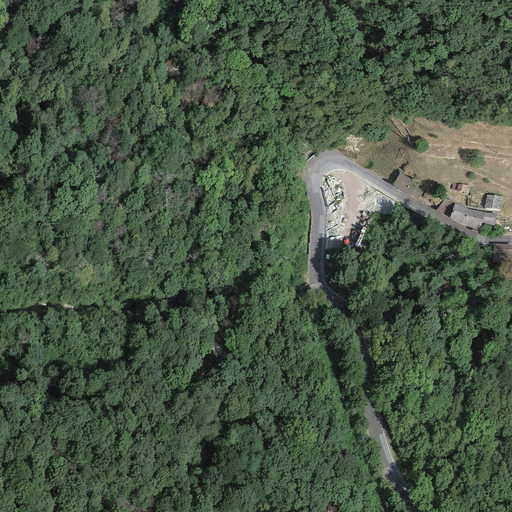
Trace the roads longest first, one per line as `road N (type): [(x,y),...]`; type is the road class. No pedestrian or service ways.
road 1 (track): [(328,511),(214,347),(174,313),(172,287),(186,269),(193,234),(188,172),(172,99),(148,77),(146,24),(133,0)]
road 2 (tertiary): [(412,511),(375,431),(355,327),(316,283),(316,165),(343,162),(467,235),(511,240)]
